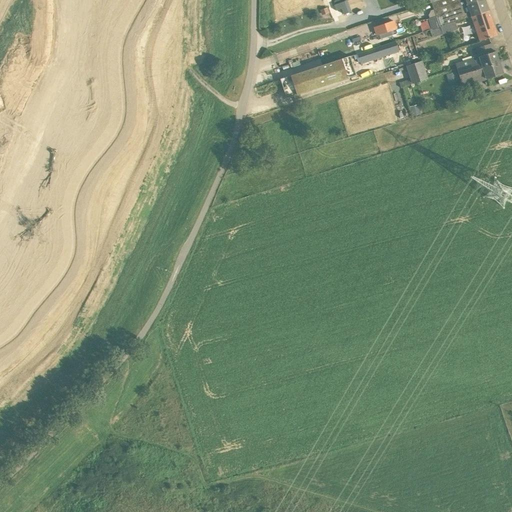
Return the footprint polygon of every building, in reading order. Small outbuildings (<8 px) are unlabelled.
[(469,5),(483,0),(442,0),(432,3),(437,16),(441,15),(469,5)] [(483,0),(469,5),(441,15),(444,25),(456,21),(471,16),(488,11),(484,0),(483,0)] [(480,41),(497,35),(488,11),(471,16),(480,41)] [(391,31),(397,29),(394,20),(373,27),(376,36),(377,36),(391,31)] [(430,30),(432,38),(458,29),(456,21),(444,25),(430,30)] [(464,35),(471,33),(470,26),(462,28),(464,35)] [(382,39),(392,36),(391,31),(377,36),(378,40),(382,39)] [(396,41),(357,54),(360,64),(399,51),(396,41)] [(455,64),(459,76),(499,63),(495,51),(494,52),(491,43),(476,48),(479,57),(455,64)] [(280,79),(286,98),(356,75),(349,56),(280,79)] [(407,65),(414,84),(427,80),(421,61),(407,65)] [(499,63),(459,76),(461,82),(475,77),(477,82),(486,79),(503,74),(499,63)] [(457,72),(446,75),(449,84),(459,80),(457,72)] [(412,116),(421,114),(418,104),(409,107),(412,116)]
